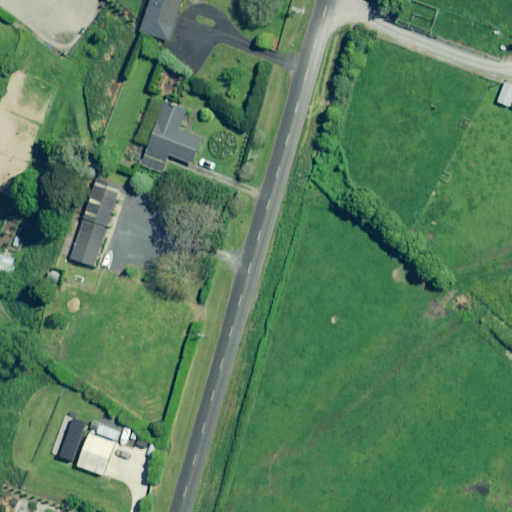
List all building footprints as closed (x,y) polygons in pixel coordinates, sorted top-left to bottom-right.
[(150,0),(140,31),(170,41),(183,0),(150,0)] [(511,103),(511,85),(506,83),(499,102),(511,107),(511,103)] [(188,111),(168,103),(142,165),(162,174),(169,155),(192,164),(202,139),(180,130),(188,111)] [(120,192),(97,185),(73,259),(95,267),(120,192)] [(15,260),(0,254),(0,272),(9,276),(15,260)]
